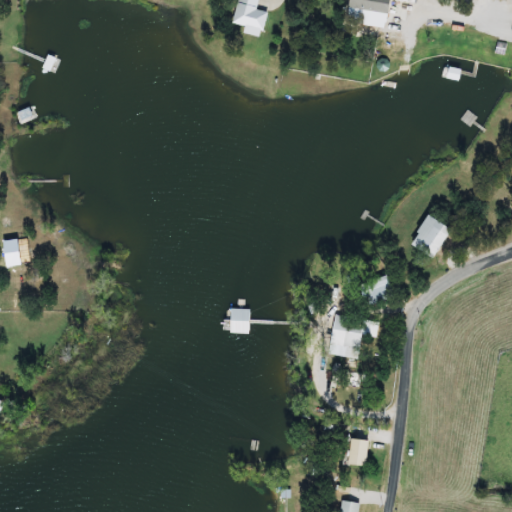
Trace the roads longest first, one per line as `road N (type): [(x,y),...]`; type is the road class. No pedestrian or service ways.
road 1 (residential): [(403,511),(400,368)]
road 2 (residential): [(400,368),(511,291)]
